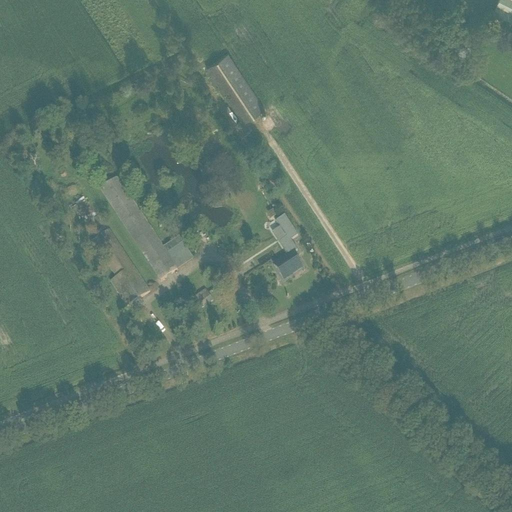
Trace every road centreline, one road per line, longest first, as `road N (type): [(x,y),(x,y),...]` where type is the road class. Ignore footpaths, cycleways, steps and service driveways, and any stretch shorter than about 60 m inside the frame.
road 1 (tertiary): [(0,438),(511,244)]
road 2 (track): [(308,321),(510,511)]
